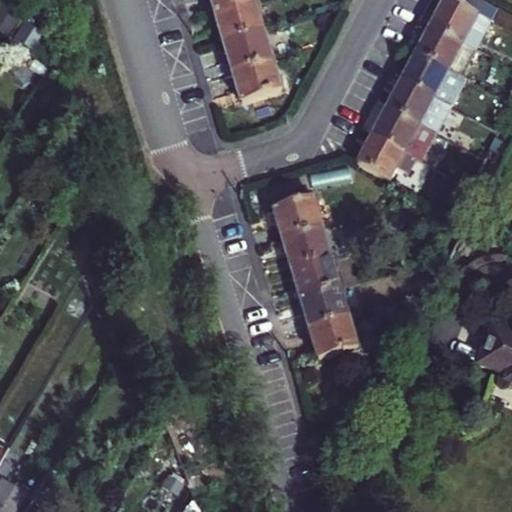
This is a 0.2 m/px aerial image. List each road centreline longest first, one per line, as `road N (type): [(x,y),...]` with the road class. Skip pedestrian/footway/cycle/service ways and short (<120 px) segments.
road 1 (residential): [(288,511),(189,182)]
road 2 (residential): [(189,182),(305,141),(381,0)]
road 3 (residential): [(189,182),(161,132),(119,0)]
